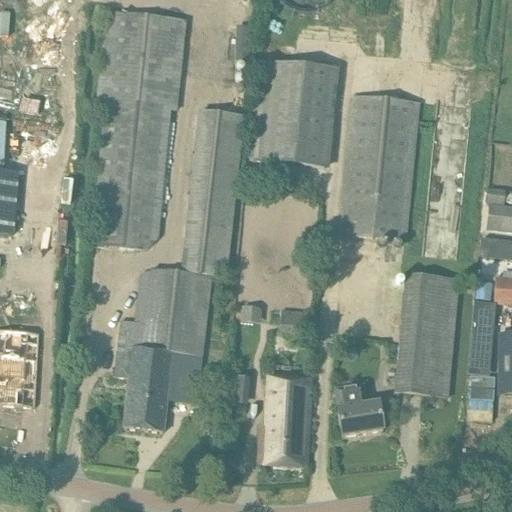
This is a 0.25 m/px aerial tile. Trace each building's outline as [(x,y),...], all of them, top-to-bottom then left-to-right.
[(186,21),(107,13),(99,111),(104,111),(90,247),(143,253),(155,248),(169,113),(177,114),(186,21)] [(257,64),(248,163),(323,170),(333,72),(257,64)] [(419,106),(352,98),(338,237),(402,244),(419,106)] [(244,118),(198,112),(179,275),(141,270),(135,325),(119,323),(116,353),(113,379),(128,381),(122,431),(162,435),(166,401),(195,405),(198,385),(210,278),(225,280),(244,118)] [(0,174),(0,234),(12,236),(17,176),(0,174)] [(504,194),(486,192),(484,205),(503,207),(504,194)] [(24,206),(21,280),(56,281),(59,207),(24,206)] [(511,210),(488,208),(486,232),(511,233),(511,210)] [(511,245),(480,241),(478,259),(511,263),(511,245)] [(495,280),(493,306),(511,307),(511,276),(509,276),(509,281),(495,280)] [(457,282),(405,278),(395,395),(446,400),(457,282)] [(473,305),(469,355),(485,357),(488,323),(492,323),(494,306),(489,306),(473,305)] [(307,313),(280,311),(278,334),(305,336),(307,313)] [(0,333),(0,407),(34,410),(35,390),(39,337),(0,333)] [(511,339),(503,339),(503,398),(511,397),(511,339)] [(237,377),(234,402),(244,403),(248,378),(237,377)] [(311,382),(269,380),(265,442),(258,442),(257,466),(305,469),(311,382)] [(367,406),(363,386),(333,391),(341,439),(382,433),(378,405),(367,406)]
